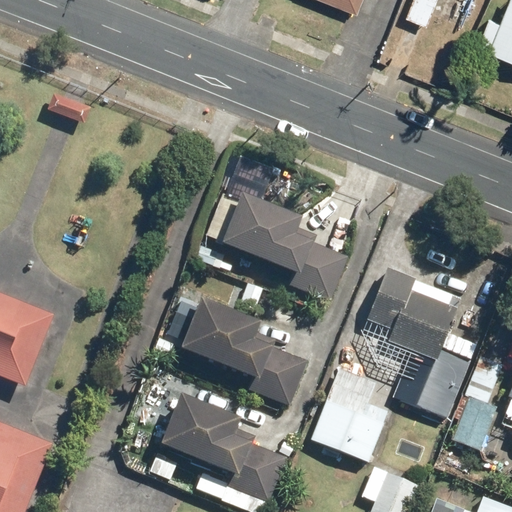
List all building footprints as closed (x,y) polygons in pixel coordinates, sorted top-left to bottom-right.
[(316,0),(360,16),(365,0),(316,0)] [(511,0),(501,0),(481,60),(511,70),(511,0)] [(88,107),(52,94),(43,119),(79,132),(88,107)] [(291,219),(235,198),(224,226),(215,247),(289,279),(285,290),(326,305),(346,254),(304,239),(302,244),(285,237),(291,219)] [(408,296),(413,281),(381,270),(361,327),(390,337),(387,346),(435,363),(453,311),(408,296)] [(265,285),(245,278),(235,306),(255,313),(265,285)] [(40,316),(0,299),(0,392),(8,396),(40,316)] [(264,347),(263,349),(247,342),(254,325),(194,301),(182,331),(183,332),(175,350),(250,382),(245,394),(285,410),(304,363),(264,347)] [(511,431),(511,383),(497,426),(511,431)] [(323,391),(304,439),(364,463),(383,415),(323,391)] [(450,442),(478,452),(495,407),(467,397),(450,442)] [(238,444),(225,439),(232,421),(175,400),(169,415),(155,447),(225,477),(221,487),(265,505),(284,459),(239,441),(238,444)] [(27,511),(51,455),(0,434),(0,511),(27,511)] [(372,511),(404,511),(415,485),(388,474),(372,511)] [(506,511),(476,498),(469,511),(506,511)]
